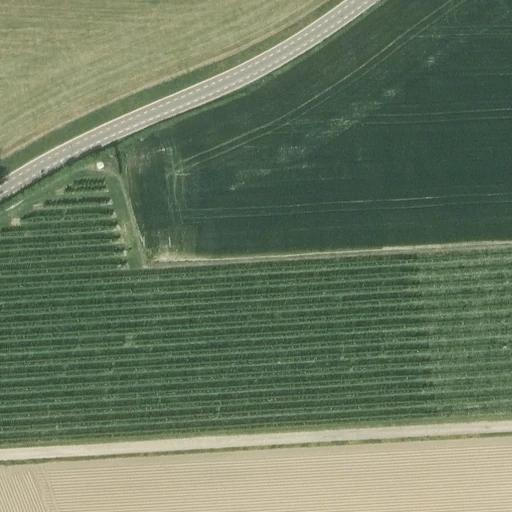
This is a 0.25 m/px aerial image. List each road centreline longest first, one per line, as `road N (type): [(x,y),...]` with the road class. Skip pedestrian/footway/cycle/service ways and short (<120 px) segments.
road 1 (track): [(0,456),(511,427)]
road 2 (tertiary): [(0,190),(66,151),(240,76),(359,0)]
